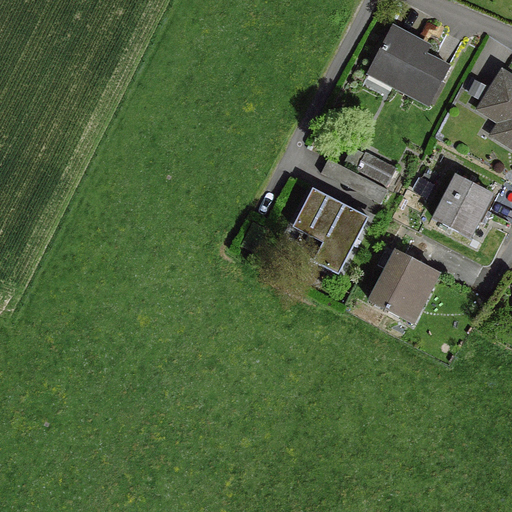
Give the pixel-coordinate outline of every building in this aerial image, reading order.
[(445,69),(446,67),(414,50),(418,42),(391,27),(369,68),(394,81),(391,88),(425,107),(445,69)] [(511,135),(506,145),(511,149),(511,81),(500,74),(477,110),(511,131),(511,135)] [(392,170),(363,156),(356,170),(384,185),(392,170)] [(321,176),(378,205),(385,191),(328,162),(321,176)] [(467,238),(476,222),(483,225),(489,214),(482,211),(489,196),(453,177),(431,219),(467,238)] [(336,276),(364,221),(351,215),(353,212),(310,190),(290,228),(320,244),(310,262),(336,276)] [(436,275),(401,256),(384,247),(374,266),(384,271),(368,302),(410,324),(436,275)]
